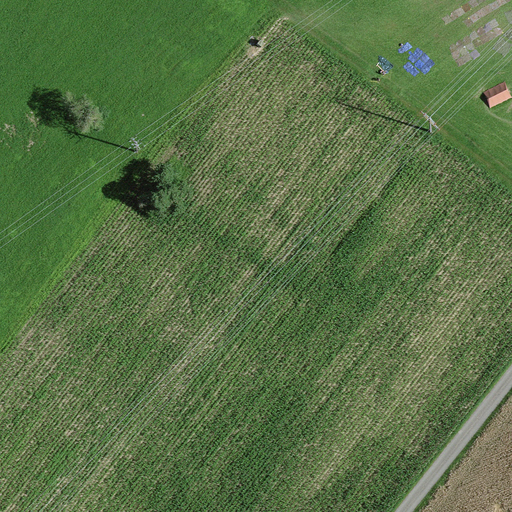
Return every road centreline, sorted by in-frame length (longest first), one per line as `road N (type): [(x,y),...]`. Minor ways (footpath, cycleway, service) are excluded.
road 1 (track): [(511,179),(267,0)]
road 2 (track): [(407,511),(511,379)]
